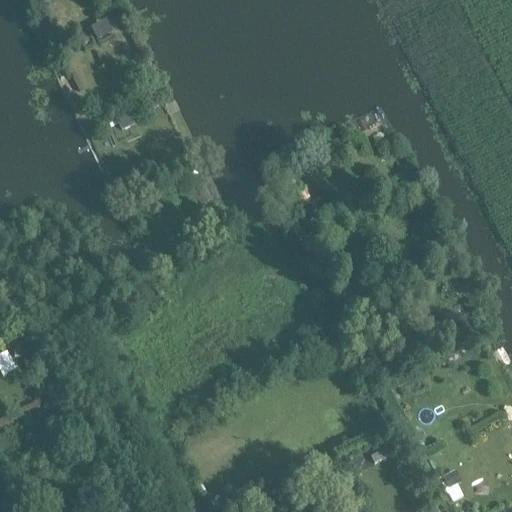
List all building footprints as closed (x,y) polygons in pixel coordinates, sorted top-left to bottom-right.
[(97,42),(112,34),(106,21),(90,29),(97,42)] [(170,103),(165,92),(154,98),(159,108),(170,103)] [(134,127),(129,115),(115,121),(121,133),(134,127)] [(112,127),(110,123),(101,128),(104,132),(112,127)] [(414,175),(389,185),(393,197),(419,187),(414,175)] [(305,207),(312,203),(305,189),(298,193),(305,207)] [(0,373),(3,378),(17,371),(6,352),(0,355),(0,373)] [(387,450),(370,458),(374,466),(391,458),(387,450)] [(358,474),(364,462),(351,456),(345,467),(358,474)] [(450,491),(461,484),(455,473),(443,479),(450,491)]
